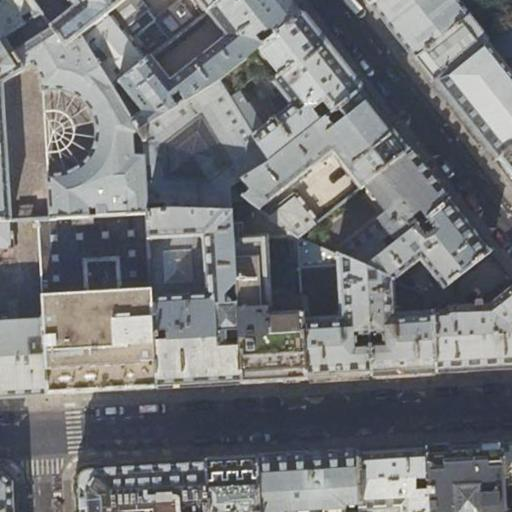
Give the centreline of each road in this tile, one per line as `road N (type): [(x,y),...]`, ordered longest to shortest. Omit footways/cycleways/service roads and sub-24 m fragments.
road 1 (residential): [(41,434),(511,405)]
road 2 (residential): [(323,0),(511,242)]
